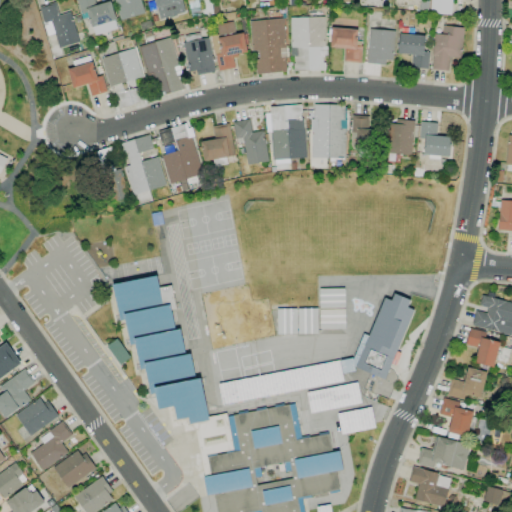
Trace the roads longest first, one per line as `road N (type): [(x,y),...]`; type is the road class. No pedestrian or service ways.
road 1 (tertiary): [(488,0),(483,105),(460,262),(369,511)]
road 2 (residential): [(511,107),(266,84),(106,134),(73,132)]
road 3 (residential): [(0,293),(157,511)]
